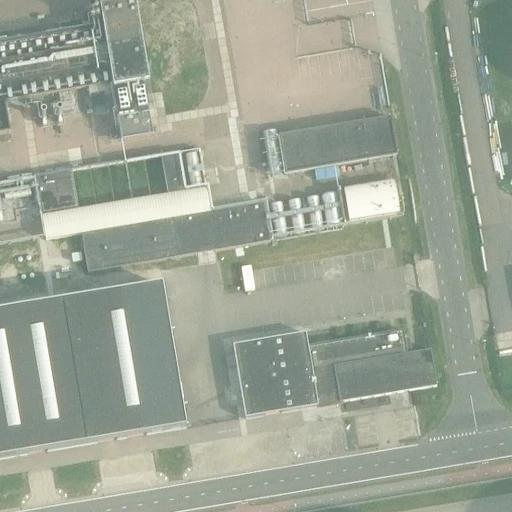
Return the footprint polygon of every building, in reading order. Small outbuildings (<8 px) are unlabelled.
[(0,135),(9,134),(4,104),(88,91),(90,99),(114,95),(123,143),(154,137),(131,2),(98,7),(102,28),(0,44),(0,135)] [(397,159),(392,131),(390,119),(279,138),(285,177),(397,159)] [(179,156),(0,186),(0,225),(185,195),(179,156)] [(395,183),(344,192),(350,225),(401,216),(395,183)] [(264,210),(83,240),(89,279),(271,249),(264,210)] [(160,289),(0,315),(0,461),(185,431),(160,289)] [(436,388),(430,352),(409,356),(404,331),(309,346),(306,335),(234,347),(246,420),(413,392),(436,388)]
